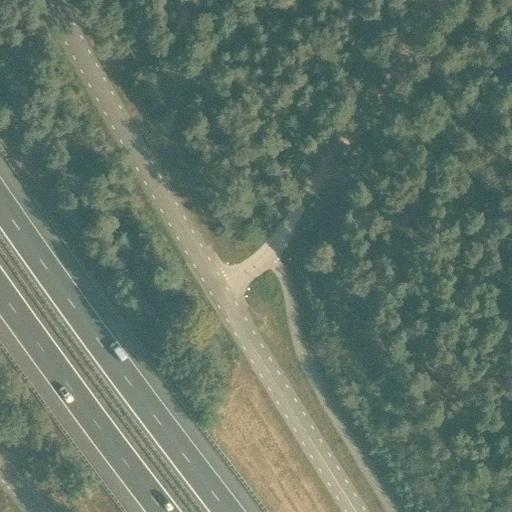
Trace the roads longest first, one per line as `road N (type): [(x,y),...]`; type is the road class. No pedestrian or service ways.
road 1 (motorway): [(226,511),(0,204)]
road 2 (tertiary): [(222,299),(51,0)]
road 3 (motorway): [(0,292),(163,511)]
road 4 (tertiary): [(356,511),(222,299)]
